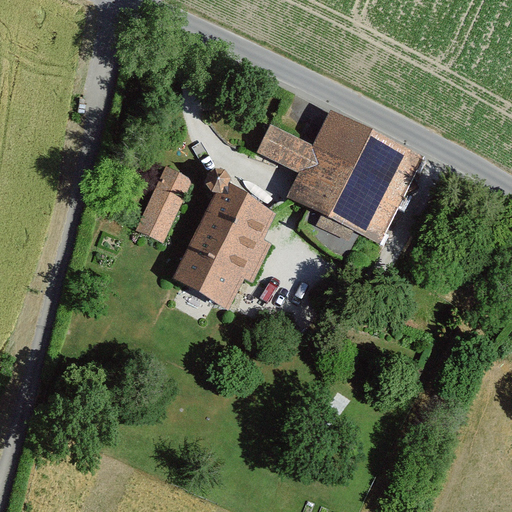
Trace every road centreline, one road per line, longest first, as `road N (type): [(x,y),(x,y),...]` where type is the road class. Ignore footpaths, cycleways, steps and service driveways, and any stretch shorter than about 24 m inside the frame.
road 1 (residential): [(0,492),(117,0)]
road 2 (residential): [(511,191),(448,149),(125,0)]
